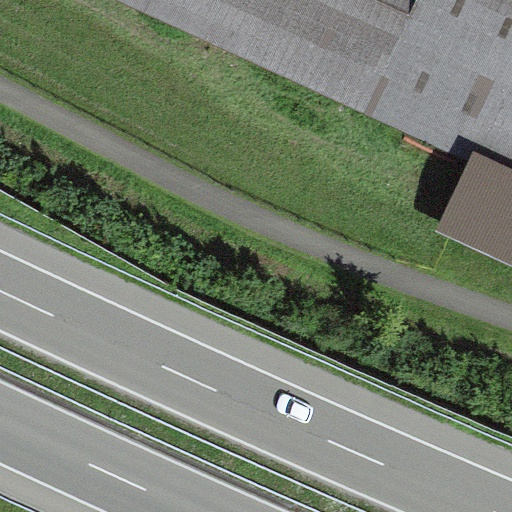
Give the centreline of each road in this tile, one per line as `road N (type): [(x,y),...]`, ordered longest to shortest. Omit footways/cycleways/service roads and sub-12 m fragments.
road 1 (motorway): [(496,511),(0,289)]
road 2 (motorway): [(0,425),(191,511)]
